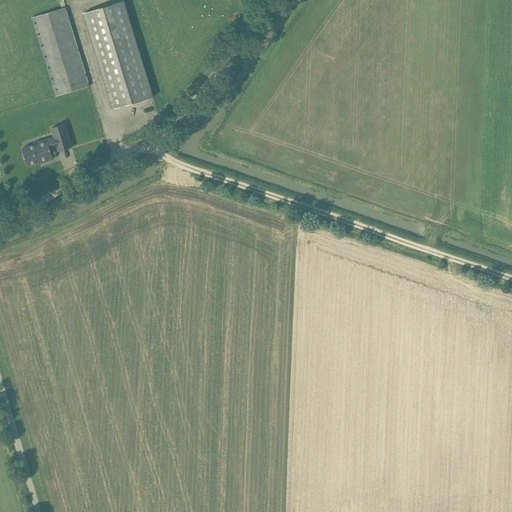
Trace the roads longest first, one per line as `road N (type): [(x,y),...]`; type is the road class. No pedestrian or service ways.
road 1 (track): [(149,146),(239,188),(511,281)]
road 2 (unclassified): [(0,214),(149,146),(222,75),(278,0)]
road 3 (unclassified): [(37,511),(0,383)]
